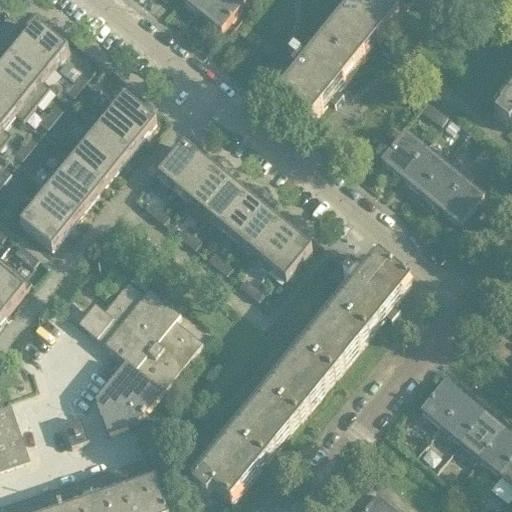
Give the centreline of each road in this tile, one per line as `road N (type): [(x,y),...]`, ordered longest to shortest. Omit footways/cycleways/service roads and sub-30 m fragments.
road 1 (residential): [(467,304),(93,0)]
road 2 (residential): [(297,511),(467,304)]
road 3 (residential): [(60,474),(41,416),(56,404),(55,387),(85,347)]
